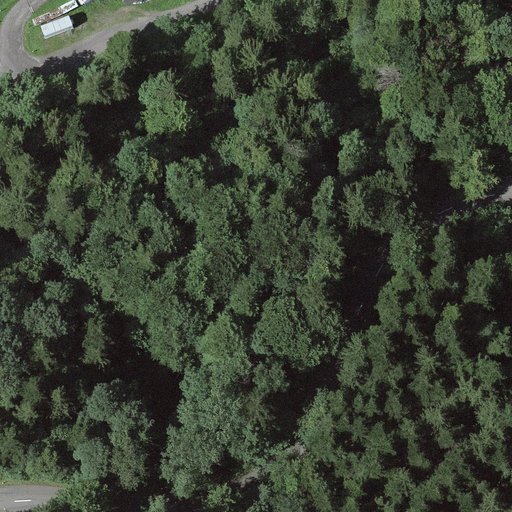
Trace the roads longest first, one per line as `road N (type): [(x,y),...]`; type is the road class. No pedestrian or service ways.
road 1 (tertiary): [(0,504),(44,499),(192,509),(253,488),(293,443),(390,252),(448,209),(511,191)]
road 2 (track): [(241,0),(51,80),(23,55),(22,23),(35,0)]
